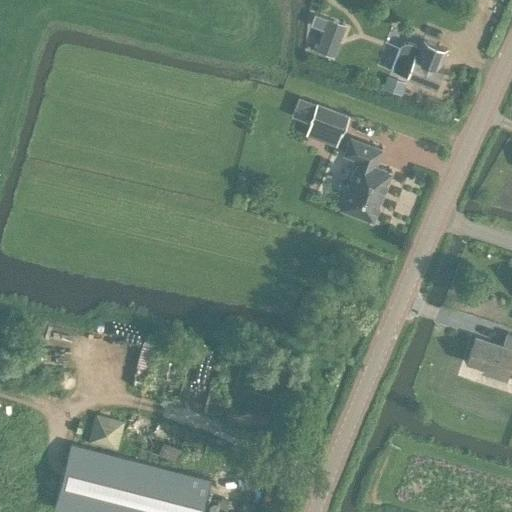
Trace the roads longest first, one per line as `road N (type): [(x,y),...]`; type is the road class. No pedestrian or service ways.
road 1 (tertiary): [(313,511),(511,50)]
road 2 (track): [(0,392),(58,406),(85,397),(140,403),(206,421),(303,464),(330,466)]
